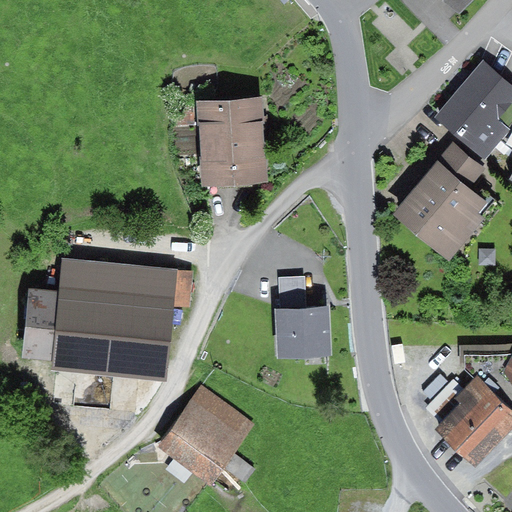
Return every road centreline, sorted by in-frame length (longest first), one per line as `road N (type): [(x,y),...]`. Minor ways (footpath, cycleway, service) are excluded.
road 1 (track): [(34,511),(91,480),(162,410),(230,265),(356,142)]
road 2 (tertiary): [(442,511),(392,434),(376,390),(356,142)]
road 3 (residential): [(356,142),(502,8)]
road 4 (tertiary): [(356,142),(338,20)]
